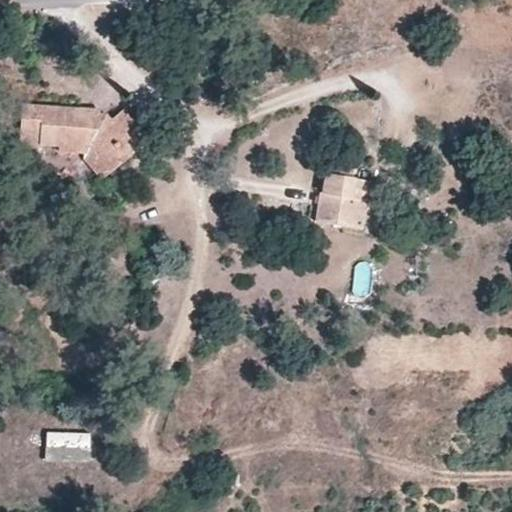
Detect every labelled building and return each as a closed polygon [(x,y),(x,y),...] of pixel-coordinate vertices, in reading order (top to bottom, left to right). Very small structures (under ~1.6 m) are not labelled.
[(42,139),(62,141),(91,142),(109,166),(143,140),(125,113),(114,120),(110,116),(96,115),(80,114),(79,110),(25,107),(24,137),(42,139)] [(41,149),(42,139),(24,137),(23,148),(41,149)] [(103,171),(109,166),(91,142),(62,141),(61,145),(87,147),(90,154),(103,171)] [(353,180),(355,168),(332,164),(326,194),(323,193),(322,199),(318,223),(363,231),(372,183),(353,180)] [(371,297),(371,264),(354,264),(354,297),(371,297)] [(91,462),(91,434),(46,434),(46,462),(91,462)]
